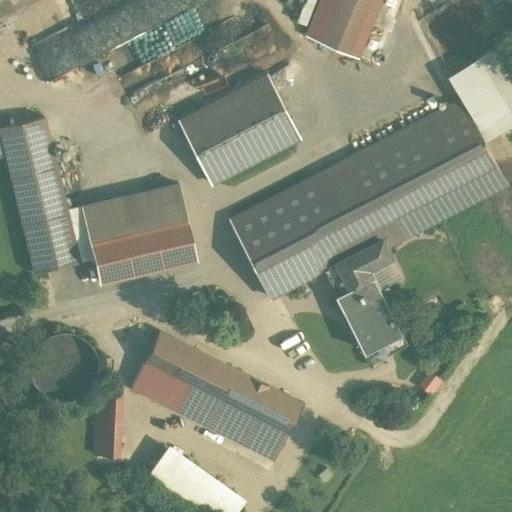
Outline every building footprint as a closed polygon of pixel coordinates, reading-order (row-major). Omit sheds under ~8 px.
[(107,48),(180,13),(191,37),(232,18),(223,0),(112,0),(89,11),(107,48)] [(340,0),(321,0),(307,35),(324,42),(340,0)] [(369,8),(348,0),(340,0),(324,42),(350,53),(369,8)] [(371,0),(348,0),(369,8),(371,0)] [(200,43),(205,52),(223,43),(218,34),(200,43)] [(511,114),(511,35),(478,55),(511,114)] [(266,74),(178,119),(210,181),(298,136),(266,74)] [(463,97),(229,218),(269,295),(326,266),(384,236),(387,235),(380,222),(414,204),(497,161),(463,97)] [(76,260),(40,116),(0,125),(0,138),(33,271),(76,260)] [(178,182),(81,204),(99,280),(195,257),(178,182)] [(414,204),(380,222),(387,235),(387,236),(422,218),(414,204)] [(384,236),(326,266),(340,292),(374,275),(370,266),(390,255),(393,254),(384,236)] [(340,292),(339,293),(367,348),(403,330),(381,287),(401,276),(390,255),(370,266),(374,275),(340,292)] [(96,377),(98,364),(96,350),(88,339),(76,332),(62,329),(49,332),(38,340),(30,352),(28,365),(31,379),(39,390),(50,397),(64,400),(77,397),(89,389),(96,377)] [(301,400),(158,329),(141,363),(285,434),(301,400)] [(285,434),(141,363),(130,387),(273,458),(285,434)] [(120,394),(97,392),(94,452),(118,455),(120,394)] [(209,511),(236,511),(251,493),(174,438),(151,470),(209,511)]
